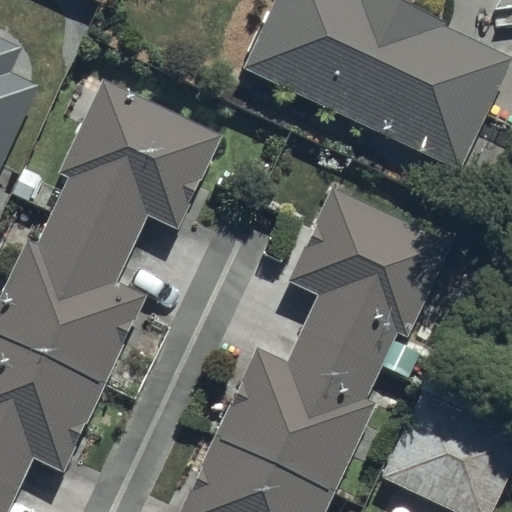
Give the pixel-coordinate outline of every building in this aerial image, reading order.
[(366,0),(278,0),(242,80),(458,181),(510,69),(446,37),(398,16),(366,0)] [(0,162),(35,90),(8,77),(17,59),(0,51),(0,162)] [(221,145),(100,90),(58,183),(70,188),(38,260),(21,252),(0,297),(0,511),(14,511),(35,467),(64,480),(143,305),(119,294),(150,224),(180,237),(221,145)] [(450,254),(327,197),(286,287),(321,303),(289,373),(255,358),(184,511),(332,511),(377,413),(366,408),(396,343),(407,348),(450,254)] [(437,511),(494,511),(511,474),(511,438),(481,424),(489,405),(430,378),(381,486),(437,511)]
